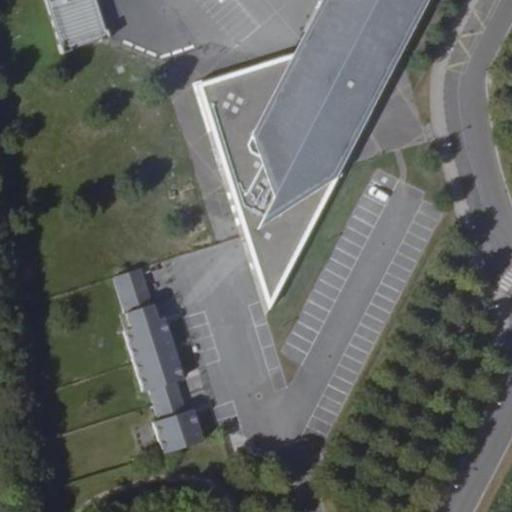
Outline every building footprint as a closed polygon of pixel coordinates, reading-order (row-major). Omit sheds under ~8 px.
[(48,0),(62,40),(60,41),(63,50),(72,47),(71,44),(100,35),(101,37),(110,34),(107,25),(104,26),(95,0),(48,0)] [(328,0),(315,27),(320,29),(311,49),(307,48),(205,80),(253,233),(255,239),(269,234),(273,248),(260,253),(279,311),(383,106),(374,102),(388,74),(393,76),(431,0),(328,0)] [(213,0),(222,8),(230,0),(213,0)] [(255,239),(260,253),(273,248),(269,234),(255,239)] [(163,318),(157,320),(141,269),(116,278),(132,328),(125,331),(147,390),(150,389),(161,418),(154,421),(164,452),(203,440),(193,408),(186,411),(176,381),(183,378),(163,318)] [(263,465),(280,458),(276,447),(259,453),(260,455),(263,465)]
